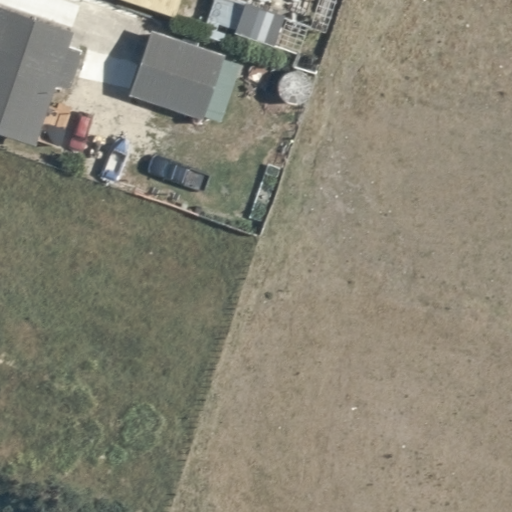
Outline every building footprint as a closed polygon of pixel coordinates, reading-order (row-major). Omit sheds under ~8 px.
[(126,0),(176,16),(181,0),(126,0)] [(235,30),(244,2),(245,0),(244,0),(214,0),(206,25),(210,27),(207,36),(222,42),(225,33),(217,30),(219,24),(235,30)] [(234,32),(274,45),(284,15),(244,2),(235,30),(234,32)] [(73,30),(0,5),(0,130),(35,142),(55,84),(69,89),(82,50),(68,45),(73,30)] [(224,55),(151,30),(129,95),(202,119),(224,55)]
